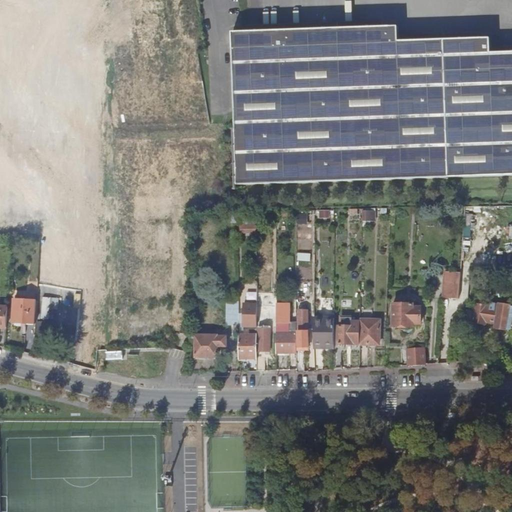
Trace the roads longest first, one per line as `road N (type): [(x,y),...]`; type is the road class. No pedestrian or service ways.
road 1 (tertiary): [(52,378),(144,400),(511,399)]
road 2 (residential): [(56,135),(369,130),(373,0)]
road 3 (residential): [(52,378),(56,135)]
road 4 (unknown): [(168,400),(184,295),(176,197)]
road 5 (residential): [(56,135),(58,0)]
